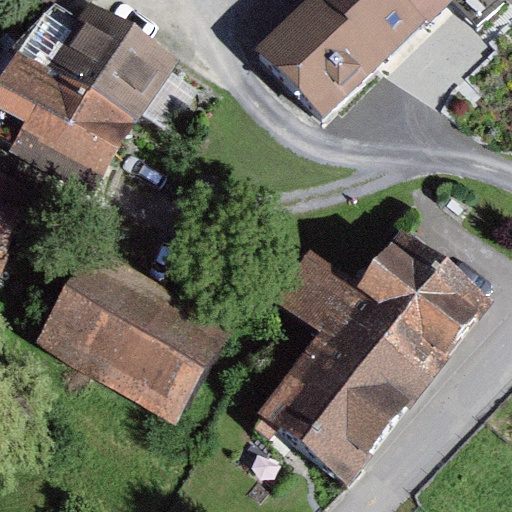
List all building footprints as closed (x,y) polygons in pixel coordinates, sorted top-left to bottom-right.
[(16,0),(58,36),(89,0),(16,0)] [(246,88),(312,152),(408,54),(420,65),(478,5),(473,0),(315,0),(294,21),(303,30),(246,88)] [(0,200),(86,251),(177,98),(83,42),(68,66),(37,48),(0,109),(0,186),(2,188),(0,190),(0,200)] [(0,288),(22,232),(0,223),(0,288)] [(238,457),(311,511),(353,511),(483,342),(391,273),(348,330),(298,292),(261,342),(302,373),(238,457)] [(166,467),(222,372),(80,287),(23,382),(166,467)]
